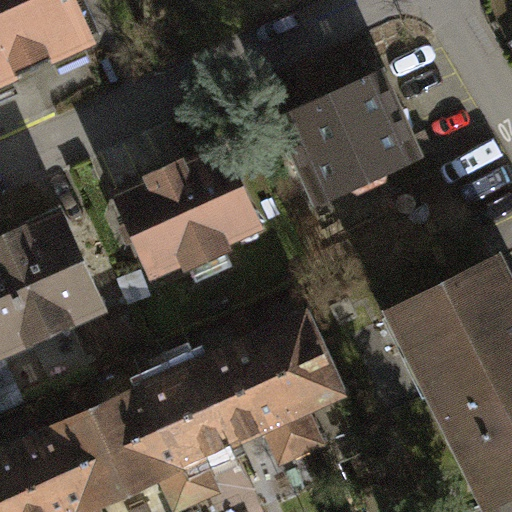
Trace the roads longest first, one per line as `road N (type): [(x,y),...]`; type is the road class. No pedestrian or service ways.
road 1 (residential): [(0,179),(400,0)]
road 2 (residential): [(448,0),(511,109)]
